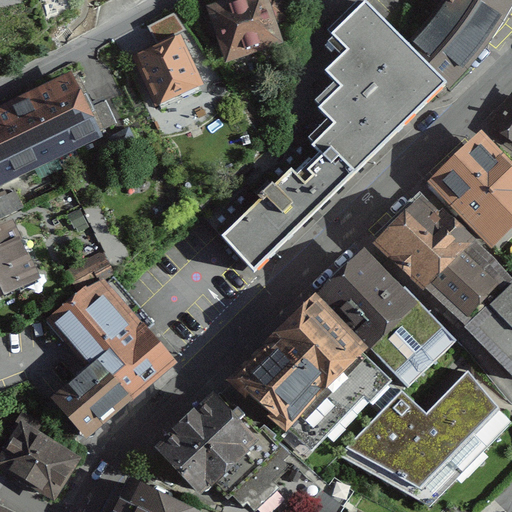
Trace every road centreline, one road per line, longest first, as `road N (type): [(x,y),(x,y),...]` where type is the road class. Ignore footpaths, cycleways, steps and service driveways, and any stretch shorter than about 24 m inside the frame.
road 1 (unclassified): [(82,511),(143,423),(511,69)]
road 2 (track): [(511,395),(354,219)]
road 3 (residential): [(163,0),(0,90)]
